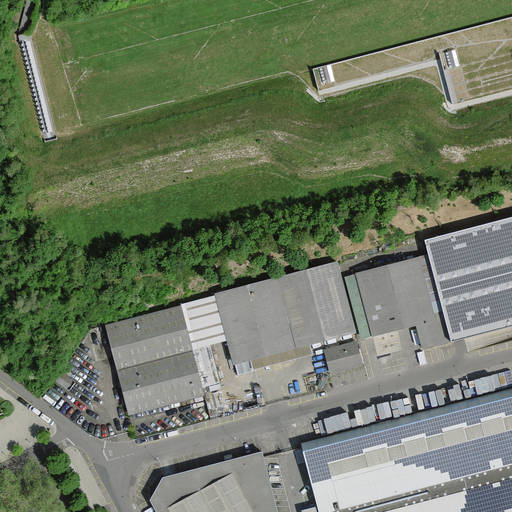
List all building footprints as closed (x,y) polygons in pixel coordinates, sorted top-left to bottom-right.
[(511,218),(491,224),(468,230),(494,331),(511,325),(511,218)] [(494,331),(468,230),(426,240),(430,256),(444,311),(452,341),(494,331)] [(430,256),(420,258),(434,313),(444,311),(430,256)] [(436,320),(434,313),(420,258),(357,274),(374,336),(417,324),(436,320)] [(296,347),(357,331),(343,278),(340,263),(279,279),(296,347)] [(374,336),(357,274),(343,278),(357,331),(359,339),(374,336)] [(235,363),(296,347),(279,279),(218,295),(229,338),(235,363)] [(218,295),(182,305),(193,347),(208,343),(229,338),(218,295)] [(193,347),(182,305),(107,325),(131,415),(205,395),(203,387),(193,347)] [(434,313),(436,320),(417,324),(424,348),(452,341),(444,311),(434,313)] [(193,347),(203,387),(219,382),(208,343),(193,347)] [(357,343),(326,351),(332,372),(362,365),(357,343)] [(452,398),(511,385),(511,370),(449,384),(452,398)] [(511,511),(511,388),(302,443),(319,511),(511,511)] [(278,511),(263,452),(162,478),(152,500),(158,511),(278,511)]
